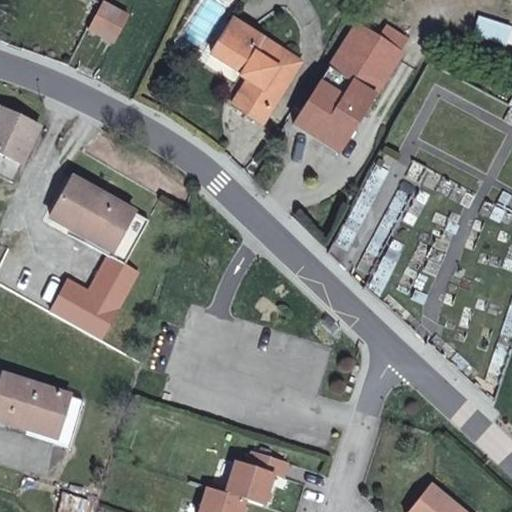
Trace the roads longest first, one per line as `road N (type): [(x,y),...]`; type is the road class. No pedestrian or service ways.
road 1 (tertiary): [(392,349),(218,183),(151,133),(63,86),(0,64)]
road 2 (residential): [(337,511),(392,349)]
road 3 (tertiary): [(511,460),(392,349)]
